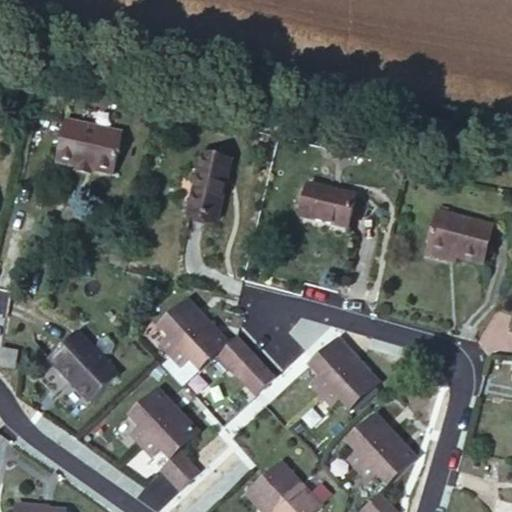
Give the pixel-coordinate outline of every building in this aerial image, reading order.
[(61,119),(51,160),(71,165),(86,168),(106,173),(114,136),(104,133),(101,127),(92,125),(86,129),(72,126),(73,121),(61,119)] [(172,155),(158,217),(195,226),(209,164),(172,155)] [(86,168),(71,165),(70,170),(84,174),(86,168)] [(295,195),(286,230),(338,241),(346,207),(295,195)] [(421,224),(412,261),(439,267),(468,274),(477,237),(421,224)] [(436,276),(439,267),(412,261),(411,270),(436,276)] [(200,364),(217,347),(227,339),(183,294),(157,319),(168,332),(163,337),(185,359),(191,354),(200,364)] [(217,347),(258,390),(279,368),(239,328),(236,330),(227,339),(217,347)] [(81,330),(56,353),(89,387),(112,365),(81,330)] [(339,335),(313,360),(324,372),(320,377),(342,399),(347,395),(356,404),(381,380),(339,335)] [(3,349),(1,367),(13,368),(15,351),(3,349)] [(170,455),(183,442),(198,428),(156,385),(128,411),(137,422),(134,425),(157,449),(161,445),(170,455)] [(274,402),(287,418),(302,406),(289,390),(274,402)] [(423,453),(381,408),(354,433),(364,445),(360,448),(382,472),(387,468),(396,477),(423,453)] [(205,464),(183,442),(170,455),(163,461),(168,467),(168,466),(185,483),(205,464)] [(288,458),(258,487),(283,511),(317,511),(329,501),(288,458)] [(396,511),(403,506),(387,486),(367,507),(372,511),(396,511)] [(58,511),(59,499),(15,496),(13,511),(58,511)]
